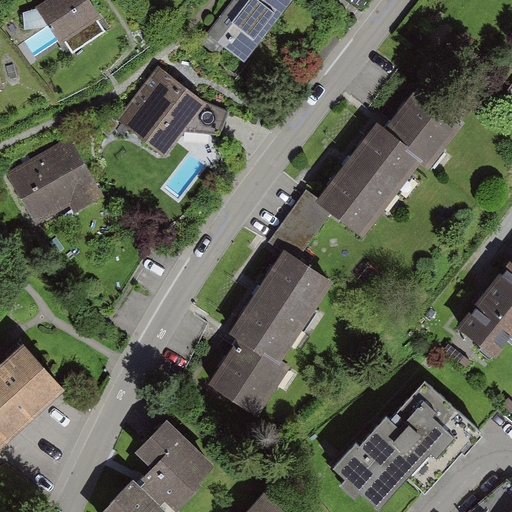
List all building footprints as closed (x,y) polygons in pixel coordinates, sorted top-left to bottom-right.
[(87,0),(46,0),(41,4),(73,51),(107,29),(87,0)] [(298,0),(235,0),(208,35),(247,65),(298,0)] [(235,111),(160,66),(116,124),(169,159),(185,134),(223,151),(235,111)] [(381,126),(319,200),(364,237),(423,166),(429,171),(469,124),(424,87),(387,131),(381,126)] [(103,195),(71,140),(7,176),(39,231),(103,195)] [(284,361),(334,281),(284,250),(231,333),(241,340),(215,382),(264,413),(293,366),(284,361)] [(511,258),(456,326),(496,358),(511,337),(511,258)] [(0,459),(4,457),(0,450),(0,448),(68,390),(23,341),(0,362),(0,459)] [(387,412),(335,469),(382,511),(454,431),(423,403),(403,426),(387,412)] [(172,511),(219,465),(168,416),(134,451),(155,472),(140,487),(134,481),(103,511),(172,511)] [(287,511),(265,493),(249,511),(287,511)]
